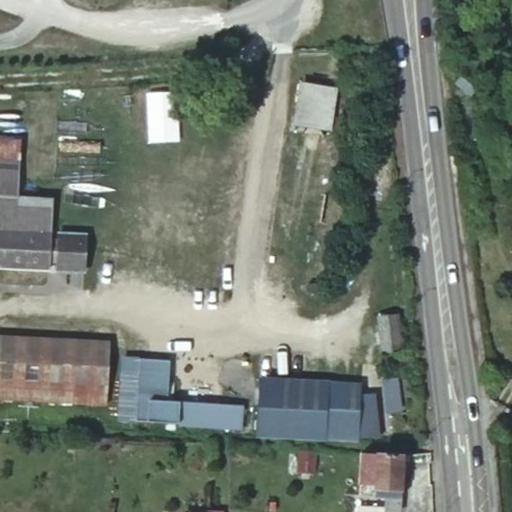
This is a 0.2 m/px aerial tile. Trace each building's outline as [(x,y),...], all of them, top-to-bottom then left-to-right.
[(315,90),(280,88),(279,129),(315,131),(315,90)] [(4,137),(0,137),(0,268),(37,269),(39,263),(44,263),(45,269),(73,269),(75,233),(46,231),(46,236),(37,237),(39,196),(3,195),(4,137)] [(381,307),(361,309),(363,352),(385,351),(381,307)] [(78,327),(0,326),(0,387),(79,387),(78,327)] [(141,337),(111,337),(110,421),(141,420),(153,421),(153,400),(141,400),(141,337)] [(231,365),(232,428),(295,430),(295,367),(231,365)] [(295,367),(295,430),(332,432),(331,424),(347,424),(346,381),(331,379),(331,367),(295,367)] [(399,378),(382,379),(384,413),(402,412),(399,378)] [(216,400),(153,400),(153,421),(216,421),(216,400)] [(383,511),(382,445),(358,444),(341,444),(341,474),(358,473),(358,482),(368,483),(368,498),(341,499),(341,511),(383,511)]
